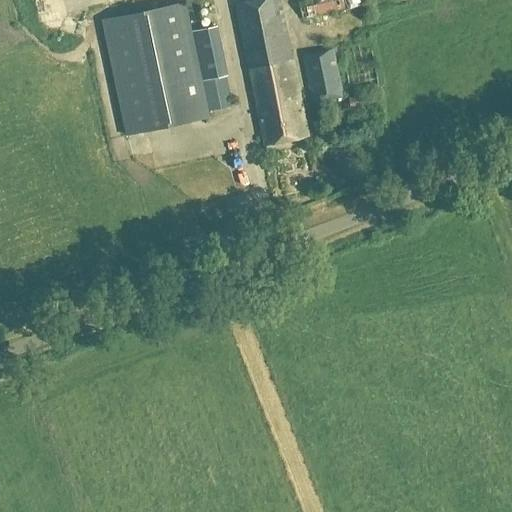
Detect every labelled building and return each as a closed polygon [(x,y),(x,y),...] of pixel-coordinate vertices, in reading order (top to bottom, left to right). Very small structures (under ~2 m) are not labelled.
[(306,142),(277,0),(272,0),(234,8),(263,151),(306,142)] [(101,23),(125,137),(208,119),(200,81),(190,33),(184,5),(101,23)] [(227,76),(217,27),(190,33),(200,81),(227,76)] [(337,45),(346,86),(371,81),(363,40),(337,45)] [(342,99),(332,54),(303,60),(312,105),(342,99)]
